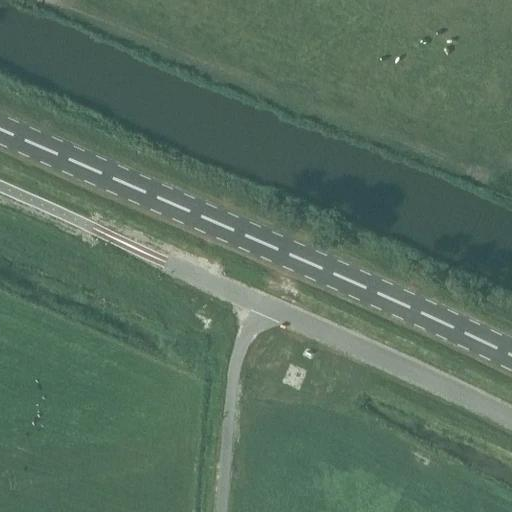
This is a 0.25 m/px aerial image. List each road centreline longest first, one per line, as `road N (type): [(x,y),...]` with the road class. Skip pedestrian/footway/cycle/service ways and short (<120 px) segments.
road 1 (primary): [(511,353),(0,130)]
road 2 (unclassified): [(166,263),(511,419)]
